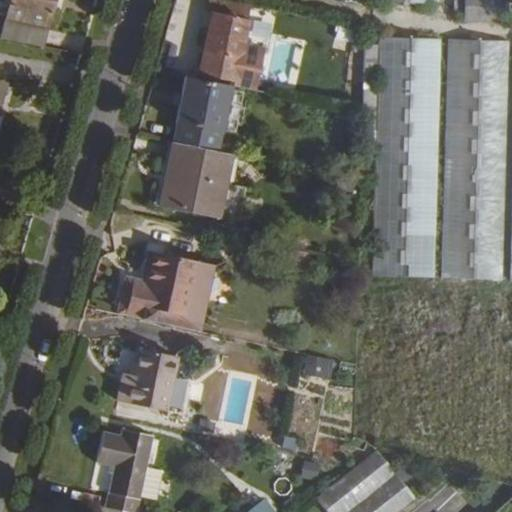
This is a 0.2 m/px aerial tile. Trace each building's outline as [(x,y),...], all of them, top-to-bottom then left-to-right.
[(44,48),(56,0),(12,0),(3,40),(44,48)] [(253,11),(256,2),(245,0),(208,0),(206,9),(211,10),(197,71),(234,79),(249,19),(247,18),(249,10),(253,11)] [(448,0),(449,9),(459,10),(458,18),(494,19),(494,0),(448,0)] [(334,36),(360,42),(362,29),(338,23),(334,36)] [(380,34),(377,115),(376,149),(372,273),(432,274),(440,36),(380,34)] [(443,275),(502,276),(511,40),(451,37),(443,275)] [(363,111),(363,114),(373,115),(375,43),(365,43),(363,111)] [(172,141),(214,149),(228,83),(183,73),(174,119),(176,119),(172,141)] [(362,149),(376,149),(377,115),(373,115),(363,114),(362,149)] [(221,151),(214,149),(172,141),(158,204),(215,216),(222,181),(215,179),(221,151)] [(285,264),(302,268),(307,250),(288,247),(285,264)] [(214,261),(151,249),(146,278),(153,279),(151,291),(147,305),(202,317),(214,261)] [(211,300),(225,302),(230,276),(216,273),(211,300)] [(146,278),(143,290),(151,291),(153,279),(146,278)] [(379,283),(375,373),(501,378),(505,289),(379,283)] [(178,356),(138,348),(132,373),(130,383),(121,381),(117,398),(166,409),(178,356)] [(327,357),(309,353),(306,368),(324,372),(327,357)] [(132,373),(123,372),(121,381),(130,383),(132,373)] [(215,422),(201,419),(199,428),(213,431),(215,422)] [(96,456),(113,461),(103,502),(134,509),(138,492),(145,462),(152,432),(120,424),(119,430),(103,426),(96,456)] [(314,498),(324,511),(395,511),(413,498),(374,450),(314,498)] [(154,496),(161,466),(145,462),(138,492),(154,496)] [(275,511),(278,510),(265,495),(242,511),(275,511)]
